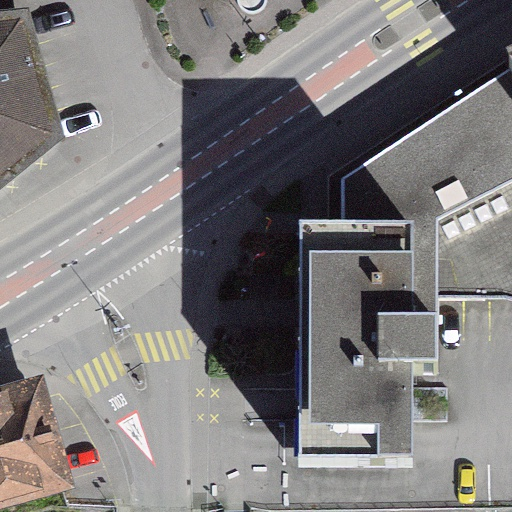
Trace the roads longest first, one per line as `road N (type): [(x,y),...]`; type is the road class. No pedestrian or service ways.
road 1 (primary): [(459,0),(77,259)]
road 2 (residential): [(172,511),(132,354),(77,259)]
